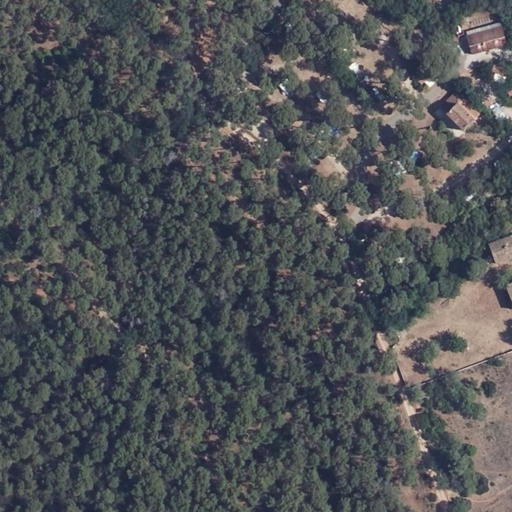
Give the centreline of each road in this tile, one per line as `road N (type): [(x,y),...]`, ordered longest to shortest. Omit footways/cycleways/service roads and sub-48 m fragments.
road 1 (track): [(81,0),(171,59),(203,110),(281,167),(340,236),(448,511)]
road 2 (track): [(0,206),(289,474),(305,511)]
